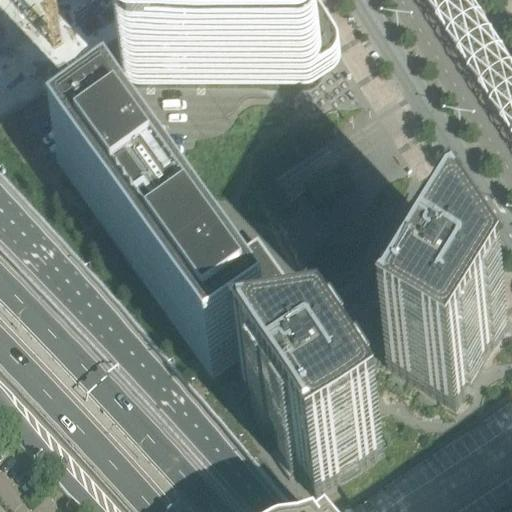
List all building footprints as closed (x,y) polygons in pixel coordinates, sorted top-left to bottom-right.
[(0,0),(0,100),(52,65),(9,0),(0,0)] [(182,0),(116,46),(79,70),(82,74),(22,115),(55,161),(58,164),(78,149),(113,124),(222,275),(257,250),(258,249),(264,258),(266,257),(267,257),(268,257),(270,257),(271,258),(272,259),(273,260),(273,262),(273,263),(273,265),(272,266),(271,267),(282,282),(305,314),(319,334),(238,387),(241,392),(329,376),(361,424),(384,459),(316,504),(321,511),(350,511),(511,406),(511,326),(470,262),(441,218),(412,173),(341,60),(340,59),(341,62),(341,65),(340,68),(339,71),(338,73),(336,75),(315,89),(264,89),(255,89),(134,89),(132,88),(129,86),(127,84),(126,82),(124,80),(123,77),(123,75),(123,72),(123,69),(123,67),(124,64),(125,62),(127,60),(129,58),(131,56),(218,0),(182,0)] [(123,69),(123,72),(123,75),(123,77),(124,80),(126,82),(127,84),(129,86),(132,88),(134,89),(255,89),(264,89),(315,89),(336,75),(338,73),(339,71),(340,68),(341,65),(341,62),(340,59),(339,57),(303,0),(218,0),(131,56),(129,58),(127,60),(125,62),(124,64),(123,67),(123,69)] [(78,149),(58,164),(212,379),(213,381),(235,365),(236,364),(246,357),(271,339),(285,329),(305,314),(282,282),(271,267),(272,266),(273,265),(273,263),(273,262),(273,260),(272,259),(271,258),(270,257),(268,257),(267,257),(266,257),(264,258),(258,249),(257,250),(222,275),(113,124),(78,149)] [(329,376),(241,392),(280,450),(271,456),(289,484),(298,478),(316,504),(384,459),(361,424),(329,376)]
